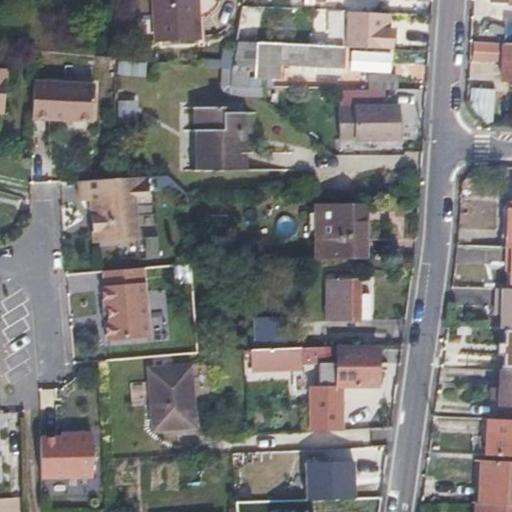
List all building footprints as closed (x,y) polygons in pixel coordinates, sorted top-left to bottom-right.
[(152,0),(154,13),(155,43),(197,42),(195,0),(152,0)] [(386,16),(348,14),(346,50),(388,52),(389,31),(386,31),(386,16)] [(511,44),(504,44),(503,61),(502,78),(511,78),(511,44)] [(249,72),(252,72),(254,73),(254,78),(277,79),(278,69),(340,70),(342,50),(236,46),(229,90),(247,91),(249,72)] [(390,90),(390,75),(367,75),(367,90),(390,90)] [(95,87),(34,84),(32,120),(93,123),(95,87)] [(491,122),(493,90),(469,88),(467,120),(491,122)] [(338,92),(339,126),(339,141),(398,139),(397,111),(385,111),(384,94),(338,92)] [(222,112),(208,111),(193,112),(193,133),(197,133),(197,172),(244,172),(245,156),(237,155),(237,115),(222,116),(222,112)] [(147,178),(78,182),(79,202),(90,201),(91,214),(95,219),(97,243),(136,241),(134,203),(149,202),(147,178)] [(316,204),(316,231),(317,259),(363,258),(361,204),(316,204)] [(189,267),(172,268),(173,284),(190,283),(189,267)] [(143,268),(103,271),(104,286),(102,286),(103,306),(107,305),(108,321),(104,321),(106,340),(148,338),(143,268)] [(370,321),(370,311),(359,312),(359,291),(358,280),(326,282),(327,322),(370,321)] [(511,289),(495,289),(496,305),(501,305),(500,316),(501,331),(511,331),(511,289)] [(369,291),(359,291),(359,312),(370,311),(369,291)] [(252,351),(285,349),(284,319),(251,320),(252,351)] [(286,354),(285,349),(252,351),(249,351),(250,371),(292,370),(291,354),(286,354)] [(321,389),(339,389),(377,388),(376,351),(337,352),(337,366),(319,366),(321,389)] [(199,365),(192,366),(194,425),(177,425),(177,434),(203,433),(199,365)] [(152,368),(153,397),(154,426),(177,425),(194,425),(192,366),(152,368)] [(511,370),(501,370),(500,390),(499,410),(511,410),(511,370)] [(511,421),(511,410),(499,410),(498,421),(511,421)] [(489,421),(488,439),(488,456),(511,457),(511,421),(498,421),(489,421)] [(61,437),(41,438),(43,482),(94,480),(93,432),(73,433),(74,437),(61,437)] [(483,506),(511,507),(511,463),(484,463),(482,506),(483,506)]
